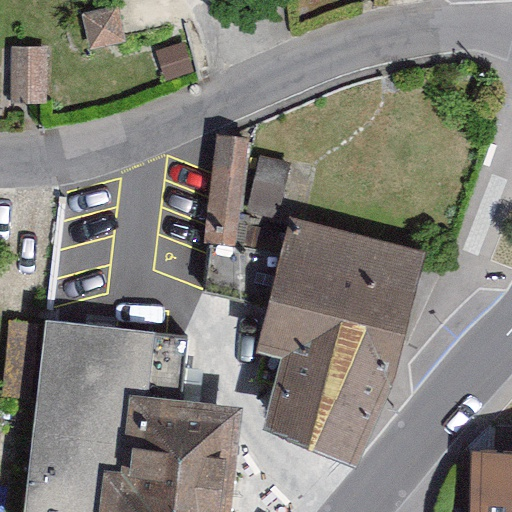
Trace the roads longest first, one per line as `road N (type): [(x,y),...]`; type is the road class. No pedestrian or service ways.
road 1 (residential): [(511,27),(407,28),(339,45),(136,135),(50,158),(0,159)]
road 2 (tertiary): [(511,332),(358,511)]
